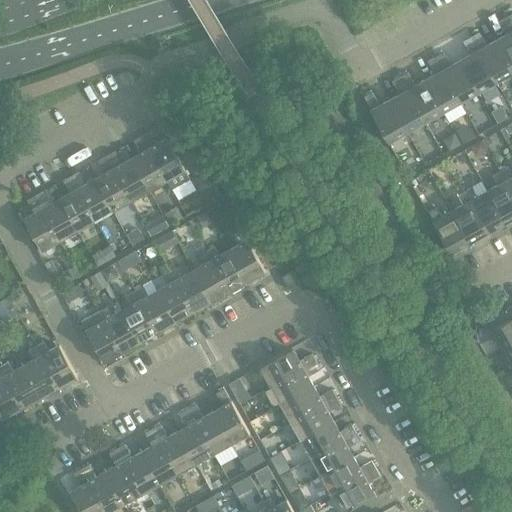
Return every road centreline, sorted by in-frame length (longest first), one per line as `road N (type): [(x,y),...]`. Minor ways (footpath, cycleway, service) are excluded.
road 1 (residential): [(0,173),(136,99),(171,61),(242,32),(324,10),(359,67),(483,0)]
road 2 (residential): [(112,407),(293,305),(306,307),(404,473),(447,511)]
road 3 (residential): [(0,204),(112,407)]
road 4 (secondary): [(0,66),(202,0)]
